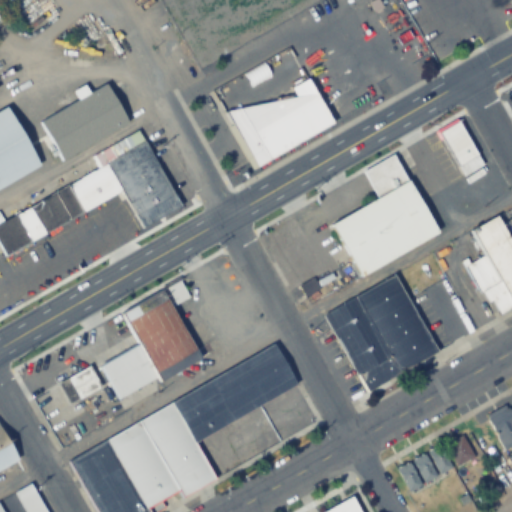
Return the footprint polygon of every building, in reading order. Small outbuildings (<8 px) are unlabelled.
[(38,120),(61,161),(128,122),(105,82),(88,92),(83,84),(71,90),(76,98),(38,120)] [(224,110),(257,166),(333,123),(314,92),(224,110)] [(0,187),(39,165),(4,106),(0,108),(0,187)] [(437,130),(463,178),(482,167),(457,120),(437,130)] [(142,226),(179,205),(136,129),(89,156),(96,168),(0,222),(0,246),(5,255),(121,189),(142,226)] [(329,223),(360,277),(438,233),(392,153),(361,171),(375,196),(329,223)] [(511,247),(495,216),(467,232),(481,257),(462,267),(483,303),(490,299),(498,312),(511,304),(511,247)] [(323,314),(365,389),(436,350),(393,275),(323,314)] [(178,281),(119,313),(135,344),(154,377),(156,382),(199,358),(170,305),(187,296),(178,281)] [(296,386),(272,343),(67,459),(96,511),(150,511),(214,476),(195,443),(296,386)] [(117,397),(99,364),(135,344),(154,377),(117,397)] [(65,377),(77,399),(99,386),(87,365),(65,377)] [(511,444),(511,418),(505,405),(484,417),(502,450),(511,444)] [(444,443),(456,466),(473,457),(462,434),(444,443)] [(0,468),(14,461),(0,436),(0,468)] [(426,451),(437,475),(449,470),(438,446),(426,451)] [(409,461),(422,484),(435,477),(421,454),(409,461)] [(420,486),(407,463),(395,470),(408,493),(420,486)] [(13,492),(24,511),(45,511),(30,483),(13,492)] [(323,511),(359,511),(352,497),(323,511)]
